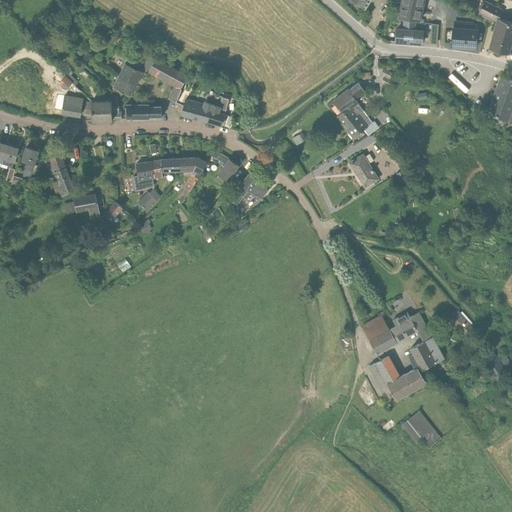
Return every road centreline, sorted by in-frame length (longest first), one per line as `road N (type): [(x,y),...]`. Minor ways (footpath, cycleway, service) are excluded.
road 1 (residential): [(363,362),(344,290),(310,213),(248,153),(195,128),(65,129),(0,112)]
road 2 (track): [(319,231),(339,227),(419,257),(508,365)]
road 3 (unclassified): [(511,69),(385,49),(327,0)]
